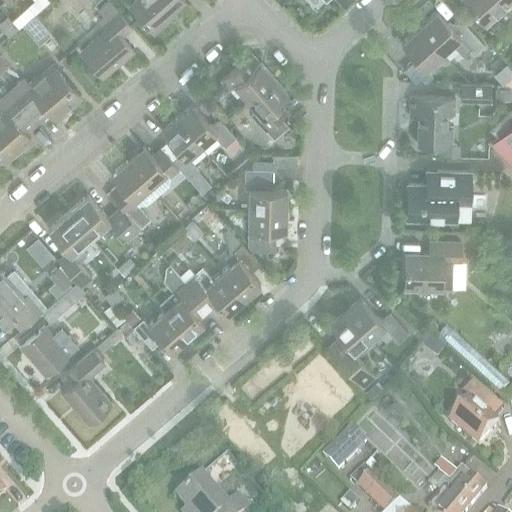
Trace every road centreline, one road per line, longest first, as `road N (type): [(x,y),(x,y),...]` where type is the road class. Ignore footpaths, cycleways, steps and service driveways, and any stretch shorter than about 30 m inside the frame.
road 1 (residential): [(0,219),(248,2)]
road 2 (residential): [(72,484),(313,274)]
road 3 (residential): [(313,274),(351,271),(384,240),(385,158)]
